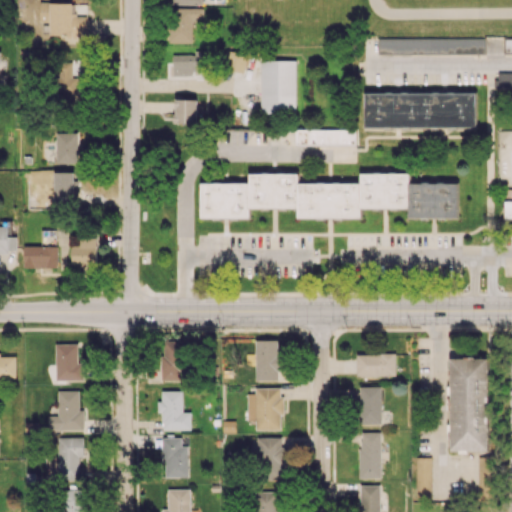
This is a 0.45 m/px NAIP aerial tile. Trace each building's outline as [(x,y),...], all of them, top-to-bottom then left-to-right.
[(72,2),(40,2),(39,21),(49,22),(49,34),(86,35),(86,15),(72,15),(72,2)] [(193,42),(193,8),(170,7),(170,42),(193,42)] [(484,37),(378,38),(378,53),(484,52),(484,37)] [(173,54),(173,76),(205,75),(205,49),(195,50),(195,54),(173,54)] [(246,52),(227,50),(225,69),(244,71),(246,52)] [(89,61),(58,60),(57,103),(76,103),(77,82),(88,82),(89,61)] [(296,60),(261,60),(260,111),(295,112),(296,60)] [(511,88),(511,71),(497,72),(497,88),(511,88)] [(365,93),(365,128),(476,127),(475,92),(365,93)] [(176,122),(197,122),(196,98),(175,99),(176,122)] [(355,129),(295,129),(295,144),(355,144),(355,129)] [(56,163),(77,163),(77,132),(56,132),(56,163)] [(75,172),(54,172),(54,203),(74,203),(75,172)] [(201,217),(250,217),(250,207),(297,207),(297,217),(361,217),(361,207),(409,207),(409,217),(458,217),(458,183),(409,183),(409,173),(360,173),(360,182),(299,182),(299,173),(249,173),(249,183),(201,183),(201,217)] [(17,236),(8,236),(8,225),(0,224),(0,252),(16,253),(17,236)] [(97,236),(71,235),(71,264),(80,264),(80,266),(96,267),(97,236)] [(57,245),(24,246),(24,267),(57,267),(57,245)] [(255,339),(255,379),(278,379),(278,340),(255,339)] [(162,380),(186,379),(186,341),(162,341),(162,380)] [(56,380),(84,379),(84,363),(78,363),(78,343),(55,343),(56,380)] [(357,353),(357,375),(396,375),(396,353),(357,353)] [(16,356),(0,355),(0,376),(16,377),(16,356)] [(450,358),(450,448),(487,448),(487,358),(450,358)] [(381,424),(382,386),(360,385),(359,423),(381,424)] [(280,387),(255,388),(255,393),(247,393),(247,420),(255,420),(255,430),(283,429),(282,396),(280,396),(280,387)] [(79,390),(57,390),(58,415),(48,415),(48,430),(84,429),(84,409),(79,409),(79,390)] [(183,390),(161,390),(162,401),(157,401),(157,412),(162,412),(162,430),(191,429),(191,412),(183,412),(183,390)] [(359,477),(380,477),(381,432),(360,432),(359,477)] [(57,479),(81,479),(82,437),(58,436),(57,479)] [(259,479),(285,478),(283,436),(257,437),(259,479)] [(182,437),(165,437),(164,476),(187,476),(188,445),(181,445),(182,437)] [(491,499),(492,457),(479,456),(478,498),(491,499)] [(431,457),(416,457),(416,499),(432,499),(431,457)] [(379,511),(379,484),(359,485),(359,511),(379,511)] [(53,511),(84,511),(84,489),(60,490),(61,503),(53,503),(53,511)] [(189,511),(190,489),(168,489),(168,509),(162,509),(162,511),(189,511)] [(256,491),(255,511),(279,511),(280,491),(256,491)]
